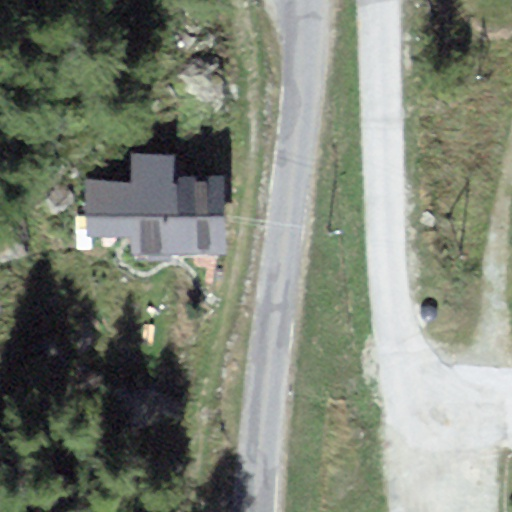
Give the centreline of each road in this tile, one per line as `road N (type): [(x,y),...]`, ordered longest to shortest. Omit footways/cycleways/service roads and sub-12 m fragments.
road 1 (tertiary): [(253,511),(293,158),(301,0)]
road 2 (track): [(414,436),(476,390),(511,166)]
